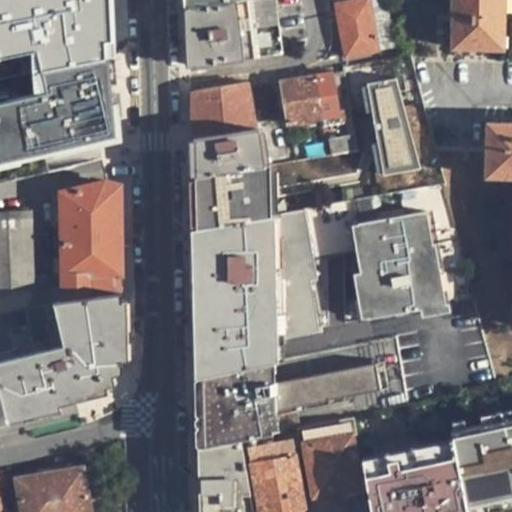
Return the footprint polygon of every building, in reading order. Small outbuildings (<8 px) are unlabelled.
[(105,0),(52,0),(56,36),(4,43),(0,43),(0,78),(36,71),(64,65),(83,60),(110,54),(105,0)] [(190,26),(191,62),(281,52),(275,0),(212,0),(189,3),(190,10),(190,26)] [(385,0),(350,0),(336,2),(345,53),(393,45),(385,0)] [(498,30),(506,30),(506,13),(498,12),(498,0),(460,0),(460,21),(453,21),(452,44),(497,46),(498,30)] [(506,13),(506,0),(498,0),(498,12),(506,13)] [(506,46),(506,30),(498,30),(497,46),(506,46)] [(64,65),(36,71),(38,90),(0,99),(0,159),(97,136),(114,117),(110,54),(83,60),(64,65)] [(287,118),(340,111),(334,70),(281,77),(287,118)] [(192,107),(193,137),(254,126),(246,79),(192,88),(192,107)] [(511,121),(489,121),(488,174),(504,174),(505,168),(511,167),(511,121)] [(261,151),(256,125),(254,126),(193,137),(194,149),(194,161),(261,151)] [(414,137),(357,145),(309,154),(309,160),(297,162),(297,165),(268,171),(276,212),(303,207),(423,186),(421,175),(414,137)] [(263,161),(261,151),(194,161),(194,173),(263,161)] [(268,171),(266,161),(263,161),(194,173),(195,227),(276,212),(268,171)] [(439,172),(421,175),(423,186),(441,183),(439,172)] [(64,269),(65,299),(121,290),(121,185),(103,181),(64,190),(64,269)] [(316,278),(303,207),(276,212),(195,227),(199,353),(199,372),(272,359),(277,358),(277,338),(317,328),(309,280),(316,278)] [(34,210),(0,210),(0,313),(52,300),(51,280),(36,280),(34,210)] [(441,302),(425,210),(360,221),(366,270),(360,272),(367,315),(441,302)] [(65,343),(0,359),(0,379),(10,416),(108,392),(105,374),(121,370),(121,290),(65,299),(55,300),(65,343)] [(389,386),(394,406),(408,402),(397,335),(369,340),(373,361),(384,359),(389,386)] [(272,380),(272,359),(199,372),(199,373),(201,444),(241,436),(272,431),(273,407),(389,386),(384,359),(373,361),(272,380)] [(504,424),(511,422),(511,378),(495,382),(504,424)] [(0,379),(0,418),(10,416),(0,379)] [(455,401),(462,433),(504,424),(495,382),(444,394),(445,402),(455,401)] [(452,435),(462,433),(455,401),(445,402),(452,435)] [(352,434),(358,432),(355,415),(298,426),(299,435),(302,452),(306,451),(314,494),(361,486),(352,434)] [(258,511),(272,511),(280,511),(306,506),(297,452),(302,452),(299,435),(247,444),(258,511)] [(238,511),(240,489),(250,489),(241,436),(201,444),(202,511),(201,511),(238,511)] [(467,511),(454,443),(364,465),(371,511),(467,511)] [(23,511),(92,511),(85,468),(19,479),(23,511)] [(342,511),(340,496),(311,500),(312,511),(342,511)]
